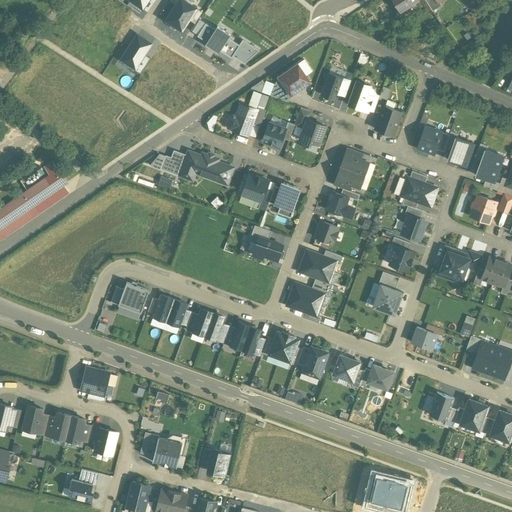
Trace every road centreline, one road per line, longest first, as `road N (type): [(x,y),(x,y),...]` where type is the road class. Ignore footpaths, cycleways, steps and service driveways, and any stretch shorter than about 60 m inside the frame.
road 1 (tertiary): [(82,337),(440,468)]
road 2 (residential): [(269,311),(118,267),(107,273),(82,337)]
road 3 (residential): [(0,250),(185,121)]
road 4 (residential): [(124,466),(289,510)]
road 5 (residential): [(320,177),(185,121)]
road 6 (residential): [(269,311),(320,177)]
road 7 (residential): [(442,222),(394,356)]
road 8 (residential): [(162,0),(152,31),(239,84)]
road 9 (residential): [(394,356),(269,311)]
road 10 (residential): [(511,398),(394,356)]
